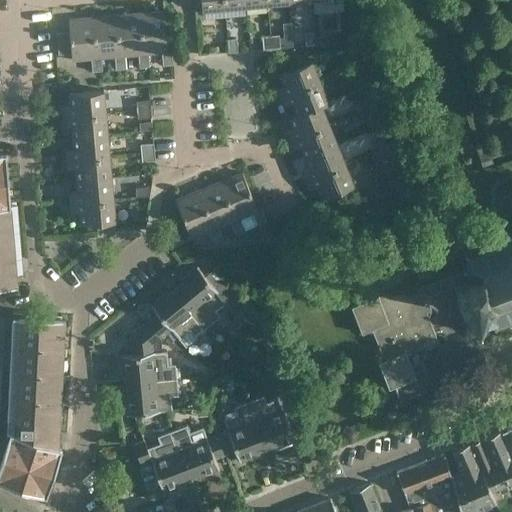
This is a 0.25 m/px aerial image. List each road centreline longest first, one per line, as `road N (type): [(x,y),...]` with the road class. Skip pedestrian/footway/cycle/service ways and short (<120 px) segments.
road 1 (residential): [(290,201),(271,151),(189,158),(183,0)]
road 2 (residential): [(250,511),(511,407)]
road 3 (residential): [(81,299),(71,467)]
road 4 (residential): [(25,0),(13,38),(19,130),(0,132)]
